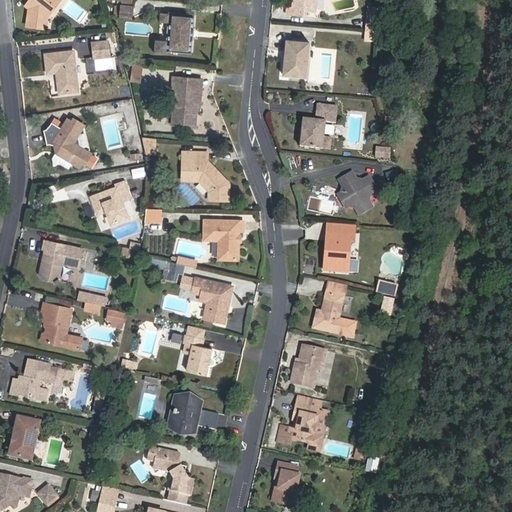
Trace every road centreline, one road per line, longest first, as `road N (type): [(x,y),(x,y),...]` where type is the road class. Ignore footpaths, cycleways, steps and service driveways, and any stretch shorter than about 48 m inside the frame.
road 1 (track): [(405,511),(511,6)]
road 2 (residential): [(272,182),(279,308),(236,511)]
road 3 (residential): [(4,0),(23,169),(0,295)]
